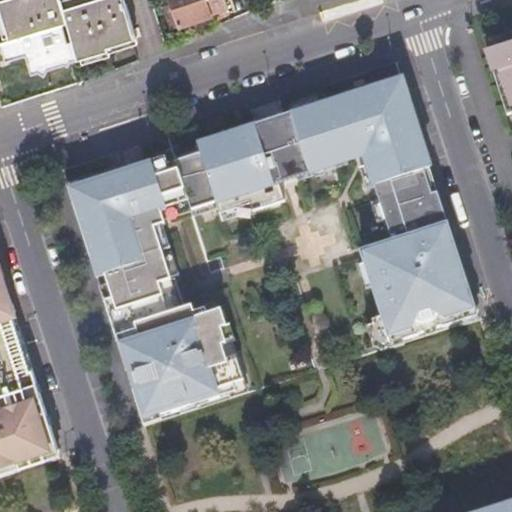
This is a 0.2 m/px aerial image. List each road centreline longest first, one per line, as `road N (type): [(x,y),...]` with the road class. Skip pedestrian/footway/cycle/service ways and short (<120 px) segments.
road 1 (residential): [(0,143),(415,6)]
road 2 (residential): [(0,151),(110,511)]
road 3 (residential): [(511,326),(415,6)]
